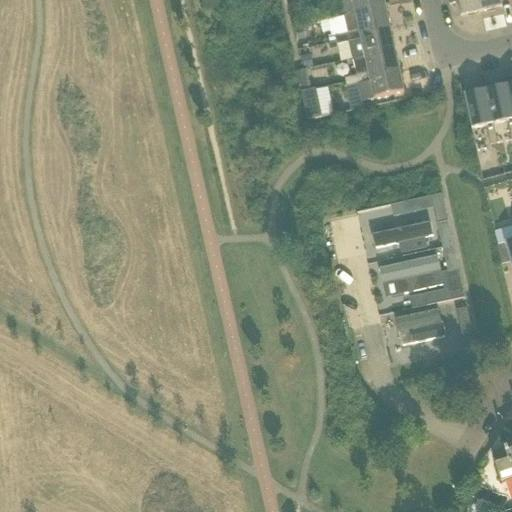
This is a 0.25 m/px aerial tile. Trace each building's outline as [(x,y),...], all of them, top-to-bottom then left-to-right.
[(344,18),(385,9),(383,0),(339,0),(340,1),(344,18)] [(448,0),(450,6),(458,4),(461,18),(482,13),(478,0),(448,0)] [(478,0),(482,13),(502,9),(500,0),(478,0)] [(390,30),(385,9),(344,18),(348,35),(360,32),(361,36),(390,30)] [(306,40),(304,29),(296,30),(298,42),(306,40)] [(348,35),(350,43),(354,60),(395,51),(390,30),(361,36),(360,32),(348,35)] [(350,43),(348,35),(335,38),(337,46),(350,43)] [(400,72),(395,51),(354,60),(353,60),(357,77),(369,75),(370,79),(400,72)] [(304,72),(311,70),(315,69),(312,56),(302,59),(304,72)] [(361,103),(404,94),(400,72),(370,79),(369,75),(357,77),(359,86),(358,86),(361,103)] [(357,77),(344,80),(346,89),(358,86),(359,86),(357,77)] [(494,126),(508,123),(511,121),(511,108),(507,87),(486,92),(493,126),(494,126)] [(315,91),(302,94),(308,122),(323,119),(337,115),(333,99),(319,102),(317,91),(315,92),(315,91)] [(472,131),(487,127),(493,126),(486,92),(464,97),(472,131)] [(491,145),(491,146),(498,145),(496,132),(488,134),(491,145)] [(443,249),(454,247),(444,203),(414,209),(416,220),(420,220),(421,224),(437,220),(443,249)] [(431,225),(373,237),(376,250),(399,245),(401,256),(428,250),(425,239),(433,238),(431,225)] [(502,267),(511,264),(511,266),(511,242),(497,248),(502,267)] [(463,292),(459,272),(454,247),(443,249),(448,274),(444,274),(449,291),(449,295),(463,292)] [(438,259),(380,271),(383,286),(384,286),(387,300),(443,288),(440,274),(441,274),(438,259)] [(465,300),(464,293),(463,292),(449,295),(449,291),(410,299),(412,311),(465,300)] [(466,354),(467,361),(478,358),(468,309),(456,312),(462,338),(453,340),(456,356),(466,354)] [(438,312),(396,321),(402,348),(446,338),(443,324),(441,325),(438,312)] [(493,456),(501,482),(511,478),(511,439),(502,442),(505,452),(493,456)]
